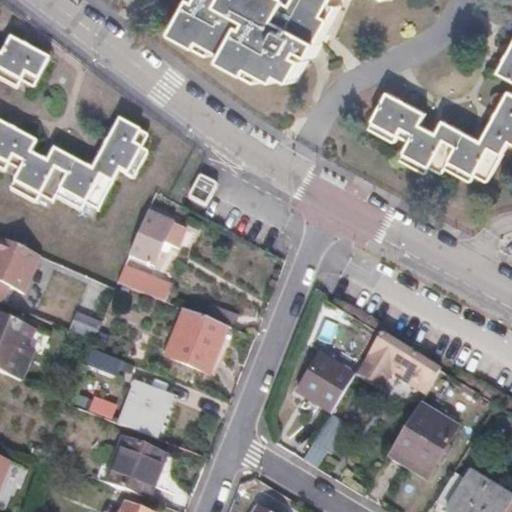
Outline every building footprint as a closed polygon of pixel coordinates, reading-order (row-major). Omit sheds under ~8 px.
[(204,0),(203,2),(198,0),(195,0),(178,35),(202,47),(204,42),(230,55),(227,61),(254,75),(256,70),(281,82),(284,76),(297,83),(307,63),(303,61),(307,54),(316,59),(336,19),(331,17),(339,0),(392,0),(394,1),(393,0),(301,0),(300,3),(293,0),(204,0)] [(1,53),(0,52),(0,68),(23,80),(25,74),(38,80),(49,58),(8,39),(1,53)] [(511,50),(500,74),(511,79),(511,50)] [(399,132),(410,138),(400,159),(427,172),(430,165),(443,172),(446,167),(472,180),(475,174),(489,181),(510,141),(511,141),(511,92),(487,139),(445,119),(438,132),(421,123),(427,112),(389,93),(372,128),(395,141),(399,132)] [(13,157),(25,163),(15,184),(52,201),(54,197),(81,210),(84,204),(99,210),(117,171),(134,178),(146,152),(140,149),(147,134),(117,120),(95,167),(54,149),(48,161),(31,154),(37,141),(0,124),(0,157),(10,162),(13,157)] [(215,184),(199,176),(189,198),(205,205),(215,184)] [(172,223),(147,213),(130,255),(154,265),(163,245),(172,223)] [(185,228),(172,223),(163,245),(175,251),(185,228)] [(41,257),(0,239),(0,304),(2,305),(8,290),(23,297),(41,257)] [(172,286),(125,266),(119,283),(131,288),(166,302),(172,286)] [(126,303),(116,299),(99,341),(113,347),(130,306),(148,313),(146,318),(167,326),(176,306),(166,302),(131,288),(126,303)] [(148,313),(130,306),(113,347),(131,354),(146,318),(148,313)] [(235,316),(212,306),(207,318),(230,327),(235,316)] [(207,318),(183,309),(162,358),(209,378),(230,327),(207,318)] [(0,373),(13,379),(26,350),(35,330),(0,315),(0,373)] [(366,356),(376,362),(386,368),(426,393),(439,370),(379,334),(366,356)] [(136,366),(91,348),(85,362),(118,375),(120,370),(132,375),(136,366)] [(33,353),(26,350),(13,379),(20,382),(33,353)] [(352,378),(318,357),(296,392),(330,413),(352,378)] [(376,362),(372,368),(382,374),(386,368),(376,362)] [(169,397),(137,383),(120,423),(154,437),(169,397)] [(89,412),(93,401),(80,396),(76,406),(89,412)] [(419,405),(389,455),(428,478),(457,428),(419,405)] [(329,453),(312,443),(302,459),(322,471),(348,427),(329,415),(323,425),(340,436),(329,453)] [(340,436),(323,425),(312,443),(329,453),(340,436)] [(119,438),(101,481),(129,492),(148,500),(165,456),(119,438)] [(0,487),(10,464),(0,459),(0,487)] [(511,502),(511,499),(471,473),(448,509),(453,511),(506,511),(507,510),(511,502)] [(124,505),(141,511),(153,511),(155,508),(146,505),(148,500),(129,492),(124,505)]
